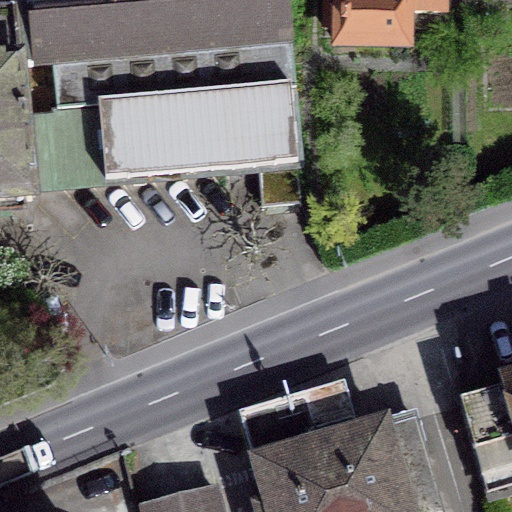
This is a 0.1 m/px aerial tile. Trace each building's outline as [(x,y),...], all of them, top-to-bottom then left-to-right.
[(261,211),(301,207),(285,0),(0,0),(0,202),(30,200),(29,191),(258,171),(261,211)] [(441,0),(324,0),(324,30),(337,30),(337,47),(407,47),(408,13),(441,14),(441,0)] [(440,511),(413,419),(387,426),(360,434),(344,377),(268,400),(281,458),(255,465),(267,505),(254,508),(254,511),(440,511)] [(511,389),(460,405),(486,498),(511,490),(511,389)] [(143,510),(143,511),(219,511),(215,492),(143,510)]
